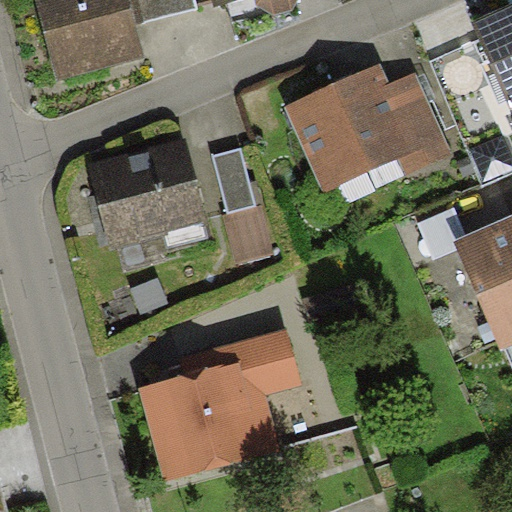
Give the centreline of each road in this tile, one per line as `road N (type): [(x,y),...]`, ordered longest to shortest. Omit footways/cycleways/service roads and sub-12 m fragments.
road 1 (residential): [(0,155),(398,0)]
road 2 (residential): [(94,511),(0,161)]
